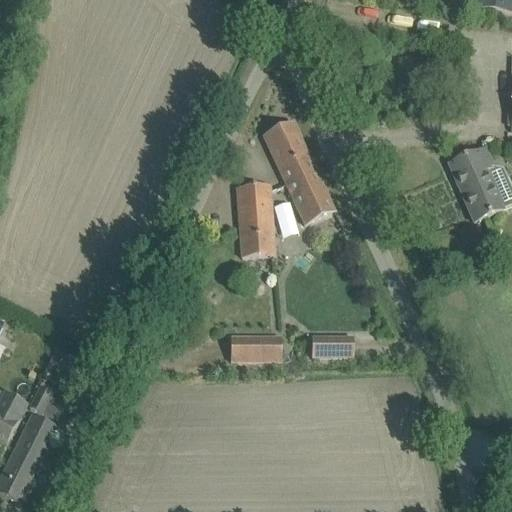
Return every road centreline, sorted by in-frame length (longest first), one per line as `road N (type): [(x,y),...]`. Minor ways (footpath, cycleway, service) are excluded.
road 1 (unclassified): [(44,511),(170,233),(278,46)]
road 2 (unclassified): [(469,511),(424,352),(278,46)]
